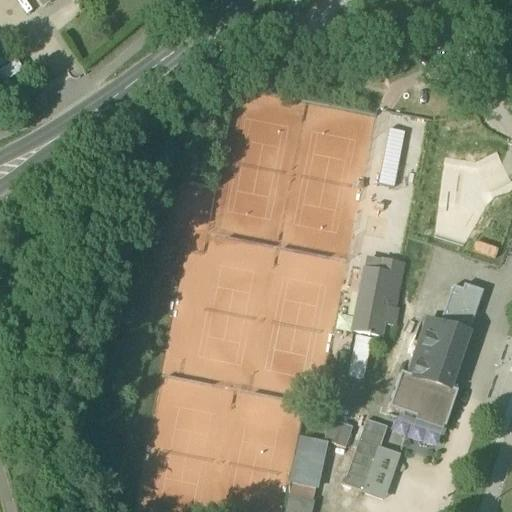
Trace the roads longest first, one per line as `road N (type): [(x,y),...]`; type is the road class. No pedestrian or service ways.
road 1 (secondary): [(0,171),(86,120),(235,0)]
road 2 (residential): [(445,0),(488,95),(511,125)]
